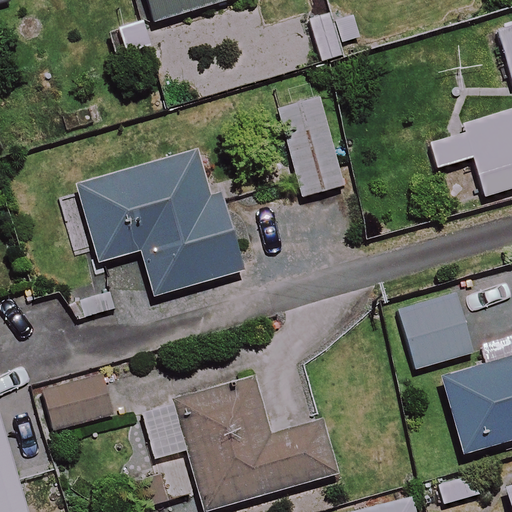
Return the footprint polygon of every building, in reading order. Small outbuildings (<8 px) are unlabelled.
[(235,0),(143,0),(151,26),(235,0)] [(511,30),(493,36),(510,90),(511,89),(511,30)] [(340,189),(316,102),(273,114),(297,201),(340,189)] [(511,190),(511,113),(422,143),(432,173),(468,162),(480,201),(511,190)] [(204,187),(195,155),(75,187),(96,266),(138,255),(150,300),(240,275),(215,184),(204,187)] [(469,355),(451,294),(389,313),(407,373),(469,355)] [(511,442),(511,360),(435,383),(458,458),(511,442)] [(107,418),(97,375),(40,388),(50,432),(107,418)] [(247,386),(173,406),(139,416),(152,463),(187,453),(203,511),(217,511),(329,480),(315,428),(263,443),(247,386)] [(0,511),(22,511),(0,437),(0,511)] [(511,511),(511,490),(501,494),(506,511),(511,511)] [(408,511),(405,501),(362,511),(408,511)]
